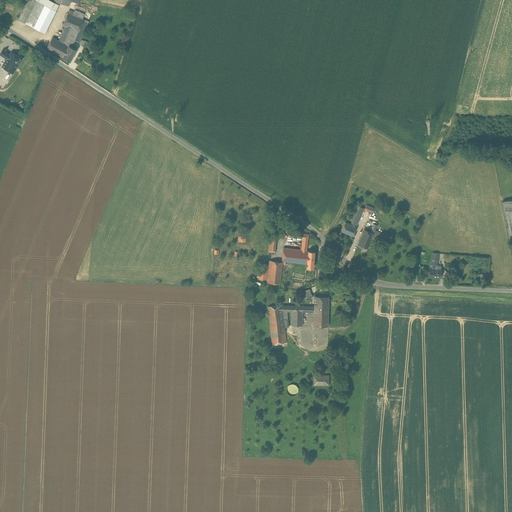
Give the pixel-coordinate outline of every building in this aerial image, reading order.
[(35,0),(27,0),(18,19),(25,23),(37,1),(35,0)] [(56,10),(37,1),(25,23),(45,33),(56,10)] [(84,14),(75,10),(74,12),(69,10),(68,13),(82,19),(84,14)] [(68,13),(63,25),(65,26),(79,32),(84,19),(82,19),(68,13)] [(79,32),(65,26),(59,41),(66,44),(68,46),(69,45),(70,46),(72,43),(73,43),(74,41),(79,43),(88,21),(84,19),(79,32)] [(59,41),(52,37),(46,48),(60,56),(66,44),(59,41)] [(84,41),(82,40),(79,45),(85,48),(88,42),(84,40),(84,41)] [(66,44),(60,56),(63,57),(62,57),(70,61),(76,49),(70,46),(69,45),(68,46),(66,44)] [(22,60),(11,53),(9,56),(2,51),(0,53),(0,57),(6,61),(1,69),(12,75),(22,60)] [(358,206),(350,224),(356,227),(364,208),(358,206)] [(350,224),(345,222),(341,231),(352,236),(356,227),(350,224)] [(277,231),(271,230),(271,229),(269,246),(276,247),(277,231)] [(370,232),(364,229),(361,237),(371,241),(372,238),(374,233),(370,232)] [(389,236),(375,230),(374,233),(372,238),(386,244),(389,236)] [(300,250),(283,247),(282,261),(288,261),(301,263),(301,261),(302,261),(302,256),(303,256),(303,250),(306,250),(308,234),(289,232),(288,237),(303,239),(301,248),(300,248),(300,250)] [(371,241),(361,237),(358,244),(368,248),(369,246),(371,241)] [(315,251),(308,250),(308,251),(306,250),(303,250),(303,256),(302,256),(302,261),(301,261),(301,263),(307,264),(306,264),(306,265),(307,265),(307,268),(312,268),(313,267),(315,251)] [(432,253),(430,269),(436,269),(437,266),(438,257),(440,257),(440,254),(432,253)] [(282,262),(269,260),(269,264),(267,278),(267,280),(267,282),(280,284),(282,264),(282,262)] [(269,264),(260,263),(258,279),(267,280),(267,278),(269,264)] [(436,269),(430,269),(430,277),(435,277),(435,278),(440,278),(440,272),(440,269),(436,269)] [(309,289),(303,291),(305,298),(312,295),(309,289)] [(329,296),(314,296),(314,306),(314,311),(328,312),(329,296)] [(282,305),(268,306),(272,345),(286,343),(284,327),(283,311),(282,305)] [(314,306),(282,305),(283,311),(287,311),(291,311),(291,325),(302,326),(302,311),(314,312),(314,311),(314,306)] [(328,312),(314,311),(314,312),(314,326),(328,326),(328,312)] [(329,375),(314,375),(314,385),(329,385),(329,375)]
